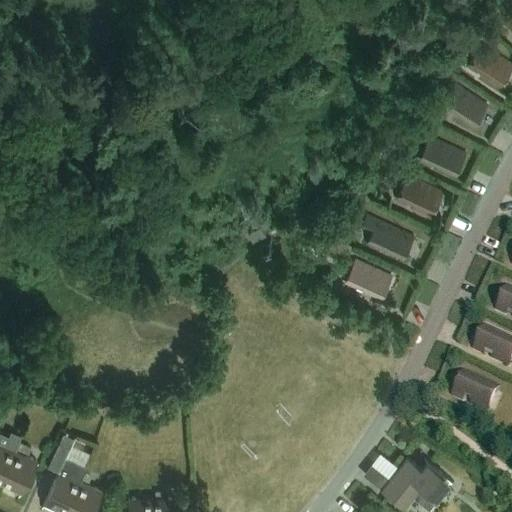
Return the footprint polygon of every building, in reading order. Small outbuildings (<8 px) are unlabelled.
[(511,65),(481,46),(467,67),(500,88),(511,69),(511,65)] [(473,127),(487,106),(454,85),(441,106),(473,127)] [(430,138),(420,161),(455,177),(466,154),(430,138)] [(408,177),(397,200),(432,216),(443,194),(408,177)] [(367,216),(363,225),(374,230),(368,244),(403,260),(414,238),(378,221),(367,216)] [(356,261),(345,284),(380,300),(391,277),(356,261)] [(511,290),(507,288),(496,311),(511,317),(511,290)] [(511,340),(485,327),(474,350),(509,367),(511,360),(511,340)] [(463,373),(452,395),(488,412),(498,389),(463,373)] [(0,482),(14,451),(13,451),(18,440),(0,431),(0,432),(0,482)] [(365,472),(382,486),(400,463),(383,450),(365,472)] [(14,451),(0,482),(0,483),(21,493),(36,461),(14,451)] [(61,511),(65,511),(80,482),(86,467),(65,457),(44,504),(61,511)] [(421,471),(406,459),(381,490),(403,507),(412,497),(430,511),(431,511),(439,502),(435,498),(449,480),(427,463),(421,471)] [(80,482),(65,511),(91,511),(101,491),(80,482)] [(128,499),(127,511),(151,511),(151,499),(128,499)] [(151,511),(174,511),(175,499),(151,499),(151,511)]
